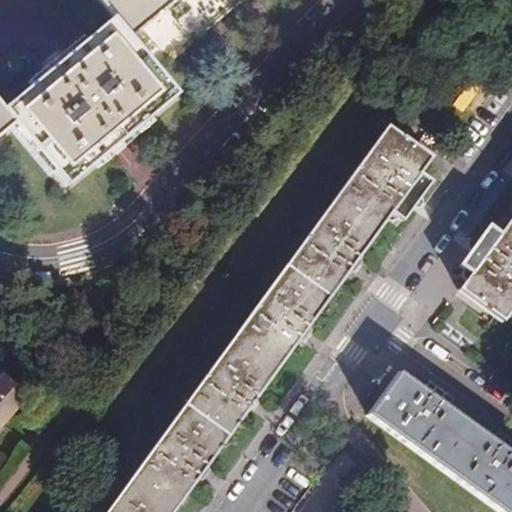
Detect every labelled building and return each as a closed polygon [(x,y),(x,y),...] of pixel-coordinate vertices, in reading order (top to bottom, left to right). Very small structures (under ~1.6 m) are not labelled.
[(93,0),(112,22),(155,73),(197,37),(206,30),(215,22),(241,0),(93,0)] [(43,78),(2,113),(13,127),(65,188),(109,152),(120,143),(129,135),(175,98),(155,73),(112,22),(72,57),(54,70),(43,78)] [(0,138),(13,127),(2,113),(0,110),(0,138)] [(107,511),(172,511),(197,478),(206,466),(247,410),(255,398),(298,340),(307,328),(348,271),(358,257),(390,213),(401,221),(409,210),(431,181),(420,174),(430,159),(387,128),(107,511)] [(511,219),(501,235),(491,228),(484,238),(481,242),(485,245),(491,249),(473,274),(461,291),(494,315),(504,322),(511,310),(511,219)] [(485,245),(481,242),(463,267),(467,270),(485,245)] [(485,245),(467,270),(473,274),(491,249),(485,245)] [(61,376),(49,366),(43,373),(55,383),(61,376)] [(511,511),(511,455),(399,374),(366,419),(495,511),(511,511)] [(3,376),(0,379),(0,428),(28,397),(3,376)] [(326,511),(324,491),(301,494),(303,511),(326,511)]
